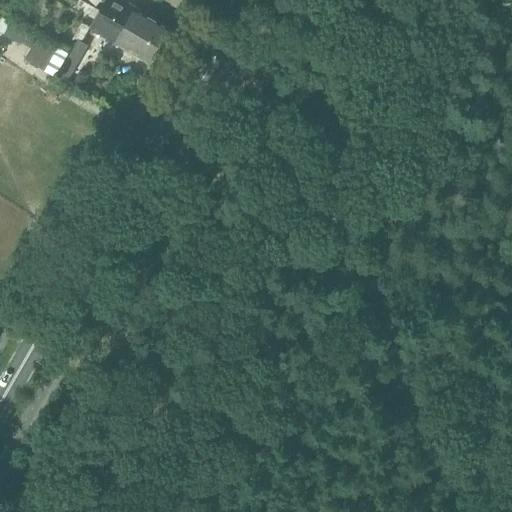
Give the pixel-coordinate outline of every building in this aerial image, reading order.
[(105,0),(100,8),(160,43),(170,26),(125,0),(105,0)] [(160,43),(100,8),(90,27),(91,28),(150,61),(160,43)] [(14,23),(12,21),(6,31),(5,33),(4,35),(21,45),(29,31),(24,28),(14,23)] [(27,55),(25,59),(55,76),(56,74),(68,53),(37,37),(31,48),(27,55)] [(68,53),(56,74),(68,80),(88,45),(82,42),(78,40),(70,54),(68,53)] [(375,67),(369,60),(364,64),(369,71),(375,67)]
